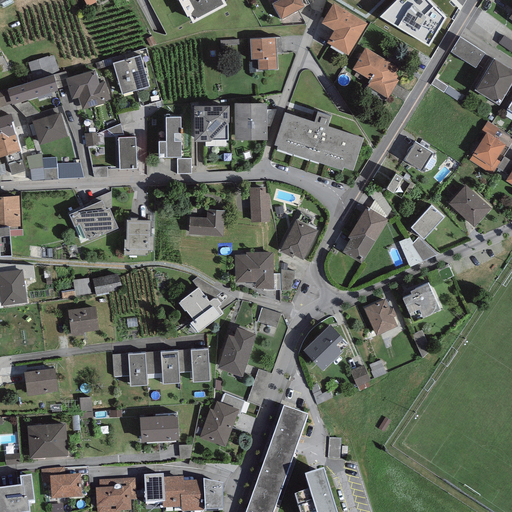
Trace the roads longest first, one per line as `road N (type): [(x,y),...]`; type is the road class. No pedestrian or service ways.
road 1 (residential): [(335,205),(299,181),(259,175),(0,187)]
road 2 (residential): [(473,0),(355,191),(335,205)]
road 3 (residential): [(332,304),(295,329),(229,511)]
road 4 (residential): [(332,304),(511,226)]
road 5 (residential): [(0,469),(168,455)]
